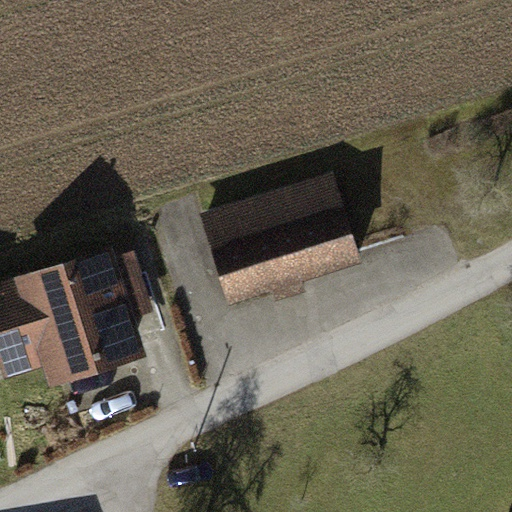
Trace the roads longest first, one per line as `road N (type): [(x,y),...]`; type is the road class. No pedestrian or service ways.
road 1 (residential): [(133,447),(511,263)]
road 2 (residential): [(0,510),(133,447)]
